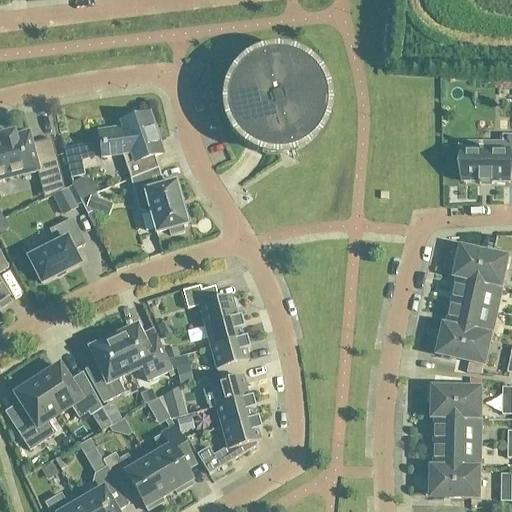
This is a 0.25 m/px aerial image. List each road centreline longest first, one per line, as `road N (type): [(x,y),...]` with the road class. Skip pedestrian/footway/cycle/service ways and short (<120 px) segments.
road 1 (residential): [(384,511),(382,404),(415,233),(438,214),(511,215)]
road 2 (residential): [(242,234),(202,172),(168,75),(0,101)]
road 3 (residential): [(222,511),(295,470),(282,334),(242,234)]
road 4 (residential): [(242,234),(82,292),(0,342)]
road 5 (residential): [(0,21),(187,0)]
